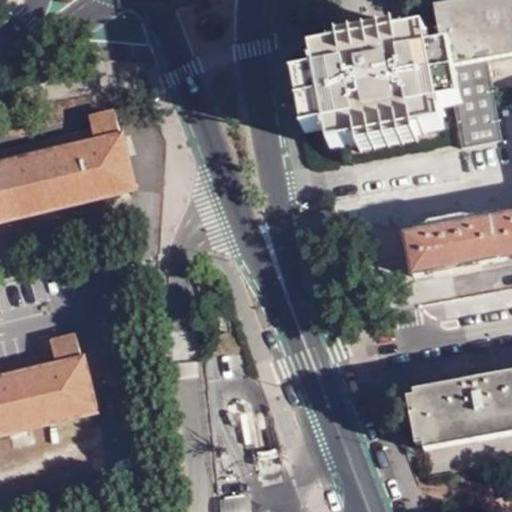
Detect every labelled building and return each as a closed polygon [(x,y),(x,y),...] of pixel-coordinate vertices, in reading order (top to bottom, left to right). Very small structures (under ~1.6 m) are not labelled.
[(511,0),(473,0),(476,12),(511,5),(511,0)] [(511,5),(476,12),(476,10),(434,17),(439,47),(425,49),(422,29),(309,50),(313,73),(297,76),(306,130),(324,127),(327,147),(439,127),(435,106),(452,103),(460,144),(497,138),(488,91),(511,86),(511,5)] [(92,120),(98,145),(0,168),(0,223),(135,192),(116,115),(92,120)] [(511,216),(406,236),(413,275),(511,257),(511,216)] [(52,345),(58,370),(0,383),(0,437),(97,415),(79,339),(52,345)] [(511,378),(404,398),(412,445),(420,444),(426,476),(511,460),(511,378)] [(135,468),(129,427),(105,431),(110,471),(135,468)] [(220,500),(221,511),(252,511),(251,497),(220,500)]
